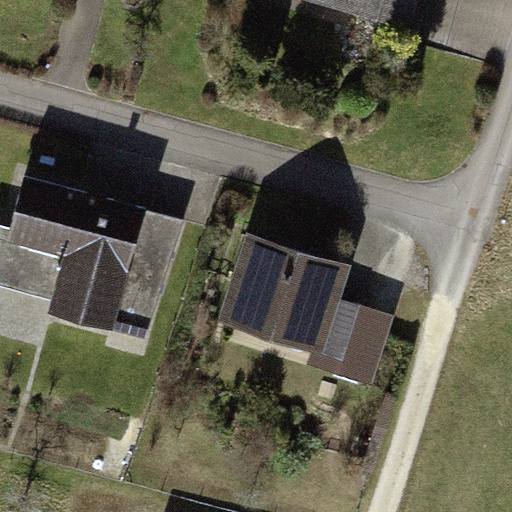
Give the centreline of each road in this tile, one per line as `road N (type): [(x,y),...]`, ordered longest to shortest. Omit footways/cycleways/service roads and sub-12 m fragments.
road 1 (residential): [(511,130),(484,219),(0,91)]
road 2 (track): [(386,511),(484,219)]
